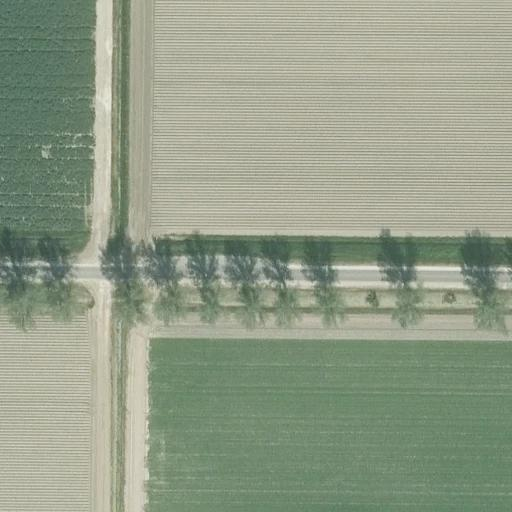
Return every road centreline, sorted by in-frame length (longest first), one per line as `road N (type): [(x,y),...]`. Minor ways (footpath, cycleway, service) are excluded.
road 1 (unclassified): [(0,274),(511,278)]
road 2 (unknown): [(99,511),(101,274)]
